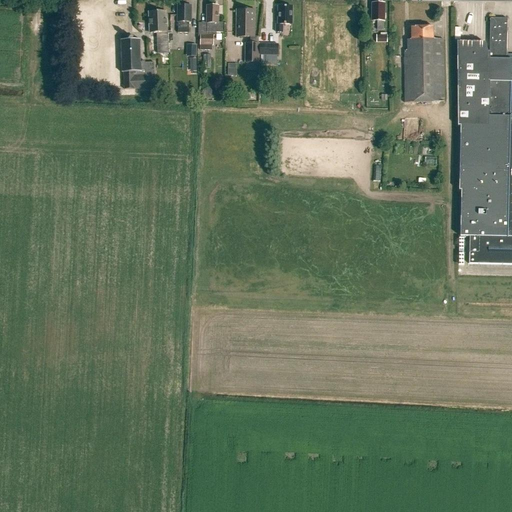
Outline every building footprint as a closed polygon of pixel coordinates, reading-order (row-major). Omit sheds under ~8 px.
[(371,22),(378,22),(377,30),(383,30),(384,22),(385,22),(385,5),(372,5),(371,22)] [(178,6),(178,28),(177,34),(188,34),(189,23),(190,23),(191,7),(178,6)] [(201,36),(200,45),(214,46),(214,33),(223,33),(223,23),(218,23),(219,7),(207,7),(207,24),(207,36),(201,36)] [(276,25),(276,33),(282,33),(282,25),(291,25),(291,7),(278,7),(278,25),(276,25)] [(238,11),(238,37),(255,37),(255,11),(238,11)] [(165,12),(149,12),(149,33),(153,33),(153,35),(150,35),(150,48),(169,47),(169,34),(166,34),(166,33),(165,12)] [(511,56),(507,56),(507,34),(508,28),(508,19),(490,19),(490,53),(486,53),(486,43),(459,43),(459,126),(461,126),(460,191),(462,191),(461,237),(470,237),(470,264),(511,265),(511,56)] [(405,52),(405,60),(404,60),(405,104),(444,104),(443,40),(434,40),(434,28),(412,28),(412,40),(408,41),(408,52),(405,52)] [(134,90),(154,89),(154,76),(153,76),(153,64),(141,64),(140,40),(134,40),(133,37),(127,37),(127,41),(120,41),(121,73),(123,73),(124,91),(134,90)] [(259,64),(259,44),(245,44),(245,64),(259,64)] [(187,45),(186,57),(196,58),(196,45),(187,45)] [(278,45),(259,45),(259,57),(278,57),(278,45)] [(396,201),(396,193),(383,192),(383,201),(396,201)]
